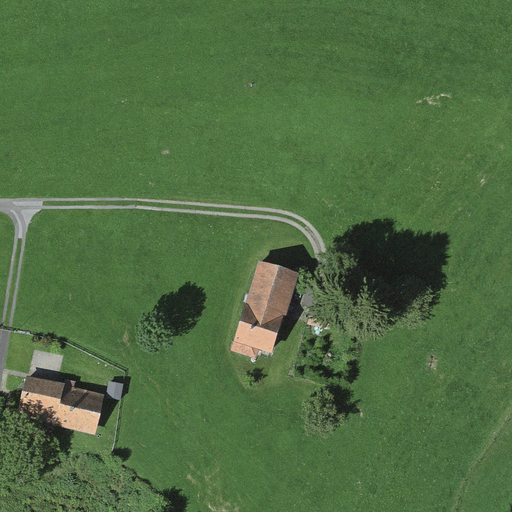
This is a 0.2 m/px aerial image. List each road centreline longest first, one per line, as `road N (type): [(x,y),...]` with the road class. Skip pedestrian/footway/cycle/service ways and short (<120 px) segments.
road 1 (track): [(0,206),(279,214),(308,227),(320,250),(324,271),(312,298)]
road 2 (track): [(17,205),(5,382)]
